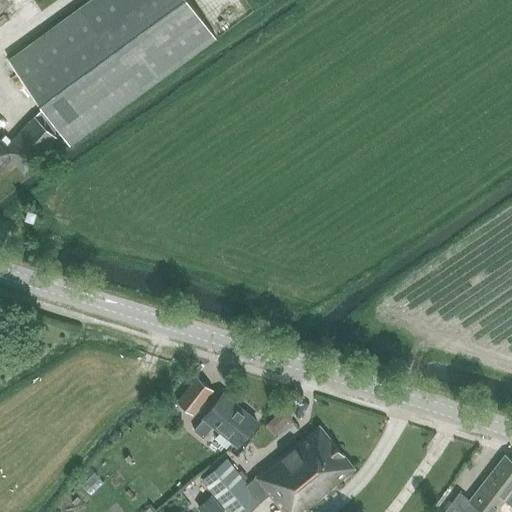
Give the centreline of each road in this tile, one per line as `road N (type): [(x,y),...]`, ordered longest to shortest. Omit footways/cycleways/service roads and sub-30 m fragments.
road 1 (tertiary): [(511,432),(0,272)]
road 2 (track): [(0,501),(152,365),(170,327)]
